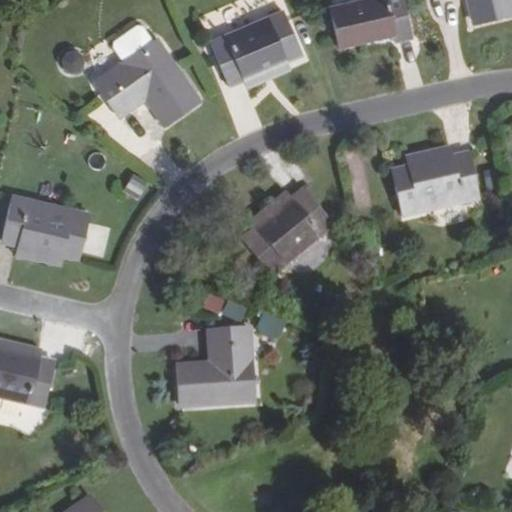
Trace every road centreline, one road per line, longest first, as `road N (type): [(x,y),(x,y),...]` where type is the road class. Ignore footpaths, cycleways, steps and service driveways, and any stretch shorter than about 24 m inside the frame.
road 1 (residential): [(124,341),(140,284),(185,212),(242,168),(511,102)]
road 2 (residential): [(161,511),(139,454),(124,341)]
road 3 (residential): [(124,341),(0,313)]
